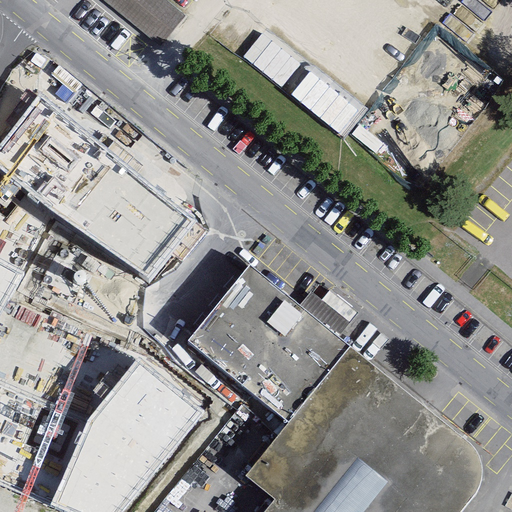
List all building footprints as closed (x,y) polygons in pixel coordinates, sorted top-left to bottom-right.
[(193,217),(38,99),(0,147),(0,169),(144,280),(193,217)] [(0,315),(22,272),(0,260),(0,315)] [(356,350),(255,268),(198,337),(191,346),(291,428),(356,350)] [(472,441),(356,350),(291,428),(249,480),(277,502),(269,511),(463,511),(483,488),(485,475),(485,463),(480,451),(472,441)] [(126,511),(207,412),(137,362),(88,417),(53,507),(64,511),(126,511)]
